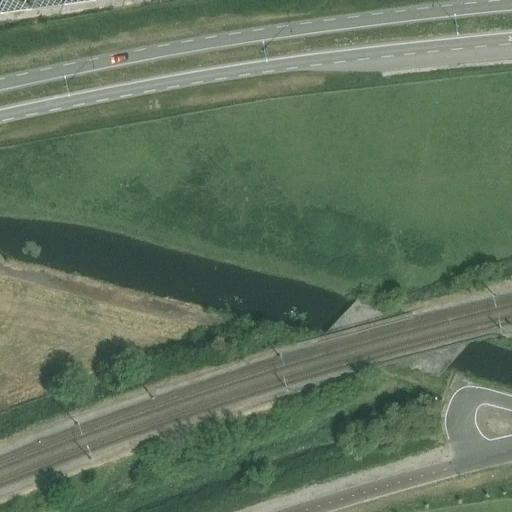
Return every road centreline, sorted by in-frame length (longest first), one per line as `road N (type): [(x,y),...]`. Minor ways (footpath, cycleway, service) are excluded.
road 1 (secondary): [(511,5),(246,38),(0,86)]
road 2 (secondary): [(0,117),(269,67),(511,41)]
